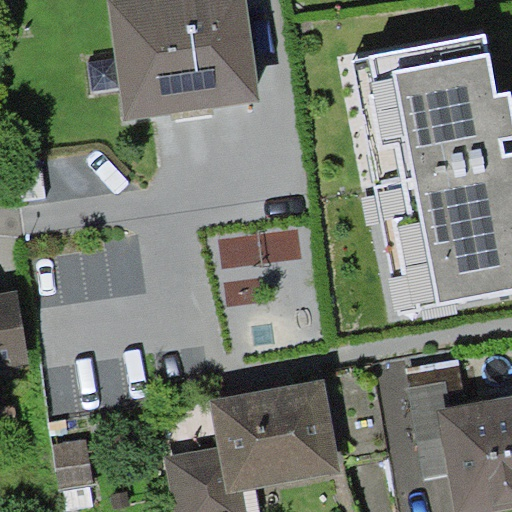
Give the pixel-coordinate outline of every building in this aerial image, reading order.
[(246,0),(108,0),(124,120),(172,113),(193,111),(212,108),(260,102),(246,0)] [(487,35),(352,61),(400,313),(511,291),(511,153),(505,155),(503,140),(511,138),(511,99),(511,91),(498,94),(487,35)] [(213,116),(212,108),(193,111),(172,113),(173,121),(213,116)] [(0,367),(28,362),(16,289),(0,292),(0,367)] [(458,359),(406,368),(410,388),(407,388),(423,478),(449,473),(437,409),(466,404),(458,359)] [(324,379),(209,399),(218,446),(164,455),(174,511),(246,511),(243,490),(256,488),(292,481),(340,473),(324,379)] [(511,395),(466,404),(437,409),(449,473),(455,511),(489,511),(511,508),(511,395)] [(259,511),(256,488),(243,490),(246,511),(259,511)]
